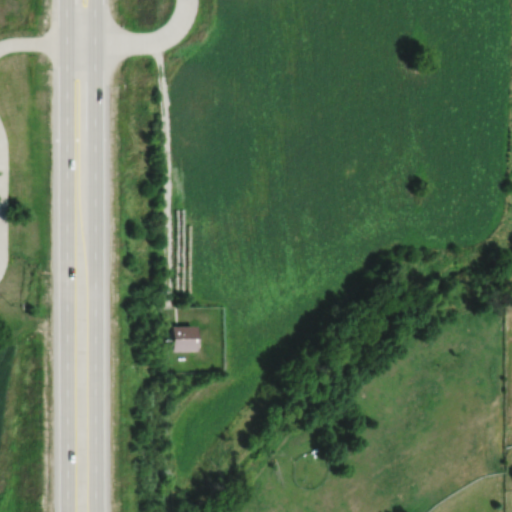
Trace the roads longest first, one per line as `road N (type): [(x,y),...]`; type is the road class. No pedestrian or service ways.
road 1 (trunk): [(64,0),(66,511)]
road 2 (trunk): [(93,511),(92,0)]
